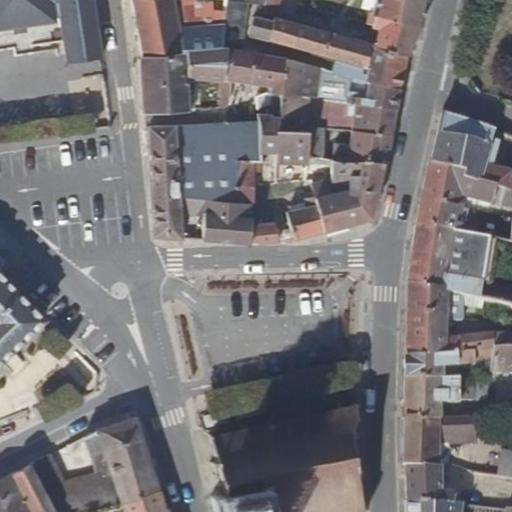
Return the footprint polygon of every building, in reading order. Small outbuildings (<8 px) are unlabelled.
[(63,70),(102,66),(92,0),(0,0),(0,31),(44,27),(46,42),(29,45),(30,54),(61,51),(63,70)] [(178,0),(129,0),(140,56),(186,51),(219,49),(225,11),(219,10),(216,26),(179,29),(174,5),(179,4),(178,0)] [(263,0),(312,14),(316,0),(263,0)] [(419,31),(424,0),(316,0),(312,14),(311,17),(348,27),(349,21),(378,29),(375,48),(406,55),(419,31)] [(245,4),(242,1),(227,1),(226,5),(225,11),(219,49),(238,51),(245,4)] [(273,23),(274,20),(274,17),(265,15),(267,5),(262,4),(261,6),(258,19),(273,23)] [(246,36),(269,42),(273,23),(258,19),(251,17),(246,36)] [(363,66),(368,46),(274,20),(273,23),(269,42),(334,59),(363,66)] [(12,57),(30,54),(29,45),(46,42),(44,27),(0,31),(0,51),(11,50),(12,57)] [(397,89),(406,55),(375,48),(368,46),(363,66),(334,59),(331,72),(397,89)] [(251,72),(255,55),(238,51),(219,49),(186,51),(188,76),(229,79),(229,84),(238,86),(237,90),(244,90),(245,83),(241,82),(242,71),(251,72)] [(186,51),(140,56),(137,56),(142,102),(163,101),(164,113),(189,112),(189,110),(188,76),(186,51)] [(281,94),(284,60),(255,55),(251,72),(242,71),(241,82),(245,83),(268,85),(267,93),(281,94)] [(307,98),(308,66),(284,60),(281,94),(306,97),(307,98)] [(313,98),(316,68),(308,66),(307,98),(313,98)] [(393,109),(397,89),(331,72),(316,68),(313,98),(349,103),(393,109)] [(304,121),(306,97),(281,94),(278,121),(278,132),(307,134),(310,128),(311,122),(304,121)] [(142,102),(143,114),(164,113),(163,101),(142,102)] [(388,134),(393,109),(349,103),(347,114),(331,113),(328,131),(349,132),(388,134)] [(493,129),(440,111),(426,170),(505,189),(511,190),(511,179),(510,179),(505,175),(482,167),(493,129)] [(259,152),(257,116),(233,124),(234,161),(259,162),(259,152)] [(278,132),(278,121),(269,121),(265,117),(257,116),(259,152),(269,152),(268,163),(275,164),(274,130),(278,132)] [(153,238),(181,240),(179,213),(178,201),(204,202),(206,202),(208,183),(232,184),(234,161),(233,124),(148,129),(153,238)] [(321,160),(322,130),(310,128),(307,134),(306,158),(318,159),(321,160)] [(316,165),(318,159),(306,158),(307,134),(278,132),(274,130),(275,164),(276,186),(286,185),(286,176),(304,176),(306,165),(316,165)] [(383,163),(388,134),(349,132),(348,146),(333,145),(331,161),(358,163),(380,163),(383,163)] [(232,184),(252,185),(251,173),(259,172),(259,162),(234,161),(232,184)] [(370,218),(380,163),(358,163),(331,161),(324,161),(323,170),(330,171),(329,183),(346,184),(346,192),(313,197),(323,232),(370,218)] [(505,189),(426,170),(424,181),(460,189),(458,197),(487,203),(502,205),(505,189)] [(460,189),(424,181),(420,199),(449,206),(450,204),(456,205),(458,197),(460,189)] [(206,202),(250,205),(252,187),(252,185),(232,184),(208,183),(206,202)] [(292,241),(323,232),(313,197),(311,198),(302,200),(305,210),(284,214),(292,241)] [(449,206),(420,199),(414,223),(457,230),(458,223),(455,223),(459,207),(459,205),(456,205),(450,204),(449,206)] [(179,213),(203,215),(204,202),(178,201),(179,213)] [(202,241),(248,245),(250,221),(250,220),(250,205),(206,202),(204,202),(203,215),(202,241)] [(458,223),(457,230),(461,230),(473,233),(475,226),(463,224),(466,208),(459,207),(455,223),(458,223)] [(264,246),(277,243),(275,227),(255,227),(255,221),(250,221),(248,245),(264,246)] [(475,226),(473,233),(490,237),(492,225),(476,222),(475,226)] [(457,230),(414,223),(406,281),(462,294),(504,303),(511,304),(511,286),(458,276),(463,248),(459,241),(461,230),(457,230)] [(492,225),(490,237),(507,239),(509,229),(492,225)] [(0,360),(43,319),(0,275),(0,265),(3,262),(0,259),(0,360)] [(462,294),(406,281),(405,328),(444,329),(444,319),(461,320),(462,294)] [(293,292),(292,303),(315,305),(315,294),(293,292)] [(245,294),(245,307),(222,308),(223,340),(305,338),(305,321),(322,321),(321,305),(274,306),(274,294),(245,294)] [(511,304),(504,303),(503,316),(511,315),(511,304)] [(444,329),(405,328),(405,354),(444,352),(444,337),(444,329)] [(444,337),(444,352),(490,350),(511,347),(511,333),(508,334),(444,337)] [(307,341),(226,344),(227,358),(308,356),(307,341)] [(511,347),(490,350),(489,362),(488,372),(511,373),(511,347)] [(444,352),(405,354),(404,376),(436,378),(436,366),(489,362),(490,350),(444,352)] [(436,378),(404,376),(402,415),(439,418),(440,402),(454,403),(456,400),(470,400),(471,381),(455,380),(455,378),(436,378)] [(353,405),(352,401),(349,402),(350,406),(341,409),(338,404),(335,405),(336,410),(309,416),(308,411),(303,412),(304,416),(272,424),(271,420),(266,421),(267,425),(243,430),(243,426),(239,427),(239,432),(212,438),(210,434),(208,435),(213,460),(209,462),(211,468),(215,466),(215,473),(212,474),(214,478),(216,477),(218,488),(215,489),(216,493),(220,493),(221,501),(218,502),(220,511),(226,510),(226,511),(361,511),(361,510),(365,510),(364,506),(360,506),(356,480),(359,475),(362,475),(362,467),(356,468),(353,439),(357,438),(356,432),(351,432),(351,427),(354,421),(358,420),(358,416),(355,417),(354,411),(357,409),(356,405),(353,405)] [(439,418),(402,415),(402,464),(403,464),(438,467),(449,458),(449,443),(477,442),(478,426),(487,426),(488,417),(439,418)] [(102,428),(83,438),(88,453),(105,447),(115,480),(98,485),(79,491),(87,511),(158,491),(134,419),(102,428)] [(0,439),(1,441),(12,435),(0,424),(0,439)] [(88,453),(83,438),(63,448),(76,492),(79,491),(98,485),(88,453)] [(105,447),(88,453),(98,485),(115,480),(105,447)] [(511,451),(494,449),(491,476),(511,479),(511,451)] [(164,511),(158,491),(87,511),(84,511),(53,511),(48,501),(31,469),(31,463),(10,475),(29,511),(164,511)] [(438,467),(403,464),(405,500),(450,504),(450,494),(439,493),(438,481),(438,467)] [(29,511),(10,475),(0,479),(0,511),(29,511)] [(79,491),(76,492),(48,501),(53,511),(84,511),(87,511),(79,491)] [(450,504),(405,500),(405,511),(457,511),(458,505),(450,504)]
